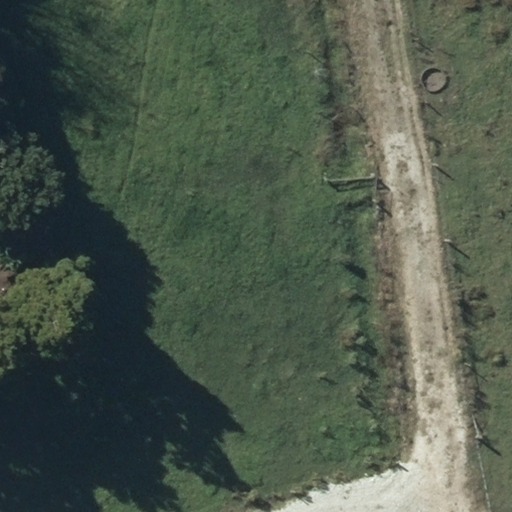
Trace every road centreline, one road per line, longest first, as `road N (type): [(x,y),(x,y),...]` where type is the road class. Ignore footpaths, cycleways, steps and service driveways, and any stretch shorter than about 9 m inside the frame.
road 1 (track): [(383,0),(451,511)]
road 2 (track): [(323,511),(445,472)]
